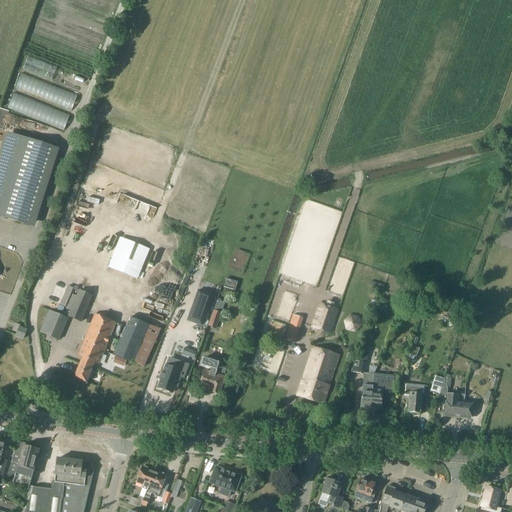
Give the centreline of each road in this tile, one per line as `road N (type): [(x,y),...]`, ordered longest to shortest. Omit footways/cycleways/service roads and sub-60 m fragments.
road 1 (tertiary): [(315,447),(125,432)]
road 2 (tertiary): [(463,457),(315,447)]
road 3 (tertiary): [(125,432),(0,417)]
